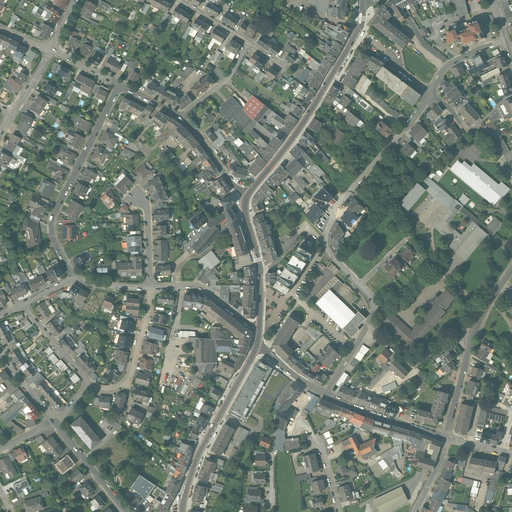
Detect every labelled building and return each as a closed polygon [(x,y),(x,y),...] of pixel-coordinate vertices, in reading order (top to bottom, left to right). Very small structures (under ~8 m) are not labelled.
[(66,3),(60,0),(55,0),(53,4),(63,10),(66,3)] [(159,9),(163,0),(162,0),(152,0),(150,5),(159,9)] [(171,4),(163,0),(159,9),(167,12),(171,4)] [(220,0),(218,0),(217,2),(210,14),(216,18),(221,10),(216,8),(219,3),(220,4),(222,1),(220,0)] [(309,0),(309,3),(313,4),(312,6),(319,11),(324,13),(324,15),(326,16),(331,17),(333,8),(336,8),(337,0),(309,0)] [(347,0),(337,0),(336,8),(333,8),(331,17),(343,20),(347,0)] [(400,19),(406,15),(401,8),(396,0),(395,0),(385,7),(387,10),(388,10),(392,7),(393,9),(400,19)] [(396,0),(401,8),(408,5),(408,6),(409,6),(411,10),(413,9),(414,11),(416,10),(410,0),(396,0)] [(416,2),(418,0),(410,0),(416,10),(418,9),(416,5),(417,4),(416,2)] [(456,18),(468,15),(464,0),(452,0),(455,11),(456,18)] [(511,15),(507,0),(502,0),(500,1),(506,19),(511,17),(511,16),(511,15)] [(86,1),(83,8),(91,12),(95,5),(86,1)] [(100,1),(98,4),(105,7),(108,9),(110,6),(100,1)] [(204,11),(210,14),(217,2),(216,1),(213,6),(208,3),(204,11)] [(150,6),(147,4),(144,10),(141,14),(145,16),(150,6)] [(42,10),(58,19),(60,15),(51,9),(45,6),(46,6),(45,6),(44,6),(42,10)] [(178,23),(179,21),(184,12),(177,7),(172,15),(176,17),(174,21),(178,23)] [(387,10),(385,7),(380,11),(377,15),(378,16),(379,16),(386,22),(389,19),(391,16),(387,10)] [(42,10),(39,8),(36,13),(41,16),(55,24),(58,19),(42,10)] [(92,13),(91,12),(83,8),(79,15),(89,19),(92,13)] [(191,16),(184,12),(179,21),(183,24),(179,29),(182,31),(185,25),(186,26),(188,21),(191,16)] [(160,24),(163,25),(169,15),(166,13),(160,24)] [(9,21),(13,24),(18,16),(14,14),(9,21)] [(222,21),(227,24),(232,17),(226,14),(222,21)] [(163,25),(162,27),(166,29),(170,23),(169,22),(172,17),(169,15),(163,25)] [(372,25),(389,38),(395,29),(386,22),(379,16),(378,16),(372,25)] [(238,20),(232,17),(227,24),(233,28),(238,20)] [(419,31),(412,18),(403,23),(404,26),(409,24),(422,47),(444,63),(449,60),(426,42),(422,36),(419,31)] [(191,28),(198,32),(203,22),(197,19),(191,28)] [(423,22),(425,28),(426,29),(431,26),(428,19),(423,22)] [(468,44),(469,46),(477,43),(477,41),(483,39),(480,32),(482,32),(478,20),(454,28),(454,29),(446,32),(450,44),(453,43),(454,44),(459,43),(460,46),(468,44)] [(185,25),(182,31),(185,33),(188,28),(191,23),(188,21),(186,26),(185,25)] [(209,26),(203,22),(198,32),(199,32),(196,37),(201,40),(209,26)] [(42,31),(49,35),(52,29),(43,24),(42,26),(43,27),(41,31),(42,31)] [(244,34),(245,33),(248,29),(248,27),(243,24),(238,31),(244,34)] [(250,24),(248,27),(248,29),(245,33),(251,38),(255,32),(259,27),(259,26),(255,24),(254,27),(250,24)] [(333,31),(339,33),(339,32),(348,37),(351,30),(343,25),(340,30),(335,28),(334,30),(333,31)] [(192,30),(188,28),(185,33),(182,38),(185,40),(192,30)] [(325,32),(336,39),(338,36),(337,34),(327,28),(325,32)] [(425,28),(419,31),(422,36),(428,33),(426,29),(425,28)] [(81,29),(78,34),(78,35),(83,38),(86,33),(81,29)] [(213,45),(216,40),(220,33),(214,29),(210,37),(213,38),(211,43),(213,45)] [(389,38),(403,49),(410,40),(395,29),(389,38)] [(49,35),(42,31),(41,33),(36,30),(34,34),(46,41),(49,35)] [(68,45),(74,49),(79,41),(76,39),(78,35),(78,34),(72,30),(67,38),(71,40),(68,45)] [(344,44),(348,37),(339,32),(339,33),(338,36),(336,39),(337,39),(344,44)] [(226,36),(220,33),(216,40),(222,43),(226,36)] [(314,40),(330,51),(331,48),(329,47),(325,44),(312,35),(308,40),(311,43),(313,40),(314,41),(314,40)] [(257,44),(263,48),(269,41),(262,36),(257,44)] [(7,48),(11,40),(5,37),(0,45),(0,53),(3,49),(1,48),(2,46),(7,48)] [(339,53),(344,44),(337,39),(336,42),(335,42),(334,43),(332,42),(331,43),(329,47),(331,48),(339,53)] [(18,43),(11,40),(7,48),(14,52),(17,45),(18,43)] [(241,46),(231,40),(224,53),(229,56),(228,57),(232,60),(241,46)] [(269,40),(269,41),(263,48),(268,52),(273,45),(274,43),(269,40)] [(285,53),(286,52),(290,46),(291,45),(288,43),(282,51),(285,53)] [(91,48),(84,44),(79,53),(86,57),(91,48)] [(25,49),(17,45),(14,52),(13,56),(13,57),(14,55),(19,57),(18,59),(19,59),(20,59),(22,55),(23,55),(24,52),(25,49)] [(280,50),(273,45),(268,52),(275,56),(280,50)] [(327,54),(326,57),(333,63),(339,53),(331,48),(330,51),(328,54),(327,54)] [(285,59),(292,64),(297,58),(293,55),(296,51),(292,49),(289,53),(290,53),(289,54),(285,59)] [(300,54),(297,59),(300,60),(305,52),(302,49),(299,53),(300,54)] [(104,55),(96,51),(92,60),(99,64),(104,55)] [(35,56),(30,52),(25,58),(30,62),(35,56)] [(360,52),(352,66),(361,71),(362,72),(366,65),(370,58),(360,52)] [(223,55),(220,53),(217,59),(213,65),(217,67),(220,61),(220,60),(223,55)] [(249,61),(255,65),(260,58),(254,54),(249,61)] [(473,59),(477,66),(477,67),(486,62),(482,54),(473,59)] [(500,55),(495,58),(491,59),(494,64),(497,63),(499,69),(507,66),(504,57),(501,57),(500,55)] [(370,58),(366,65),(378,74),(383,67),(384,64),(371,56),(370,58)] [(321,82),(328,71),(321,65),(311,57),(308,61),(310,62),(308,64),(313,68),(310,72),(314,75),(321,82)] [(326,57),(321,65),(328,71),(333,63),(326,57)] [(266,62),(260,58),(255,65),(256,67),(254,71),(255,71),(258,74),(260,71),(261,70),(266,62)] [(104,67),(111,70),(115,63),(116,62),(113,60),(112,61),(108,59),(104,67)] [(491,59),(486,62),(477,67),(477,66),(468,71),(471,76),(494,64),(491,59)] [(121,66),(115,63),(111,70),(116,73),(118,70),(119,70),(121,66)] [(460,65),(452,70),(456,78),(465,73),(460,65)] [(62,80),(66,82),(72,71),(60,66),(56,73),(63,77),(62,80)] [(352,66),(347,74),(355,80),(361,71),(352,66)] [(189,67),(182,74),(186,78),(194,70),(189,67)] [(376,76),(388,86),(395,77),(383,67),(378,74),(376,76)] [(278,73),(270,68),(265,75),(264,77),(266,79),(268,77),(273,80),(278,73)] [(22,69),(17,77),(24,81),(27,77),(23,74),(25,71),(22,69)] [(500,73),(499,69),(480,77),(483,82),(487,79),(492,77),(498,74),(500,73)] [(305,78),(308,73),(306,72),(304,70),(298,80),(303,83),(305,79),(305,78)] [(129,80),(137,84),(141,76),(141,75),(138,74),(133,71),(129,80)] [(260,71),(258,74),(256,77),(254,81),(256,82),(263,73),(260,71)] [(259,84),(264,77),(265,75),(263,73),(256,82),(259,84)] [(308,86),(310,88),(316,91),(320,83),(316,78),(308,73),(305,78),(305,79),(310,82),(308,84),(309,84),(308,86)] [(80,90),(87,78),(78,74),(74,82),(68,94),(70,95),(74,87),(80,90)] [(182,74),(170,85),(174,89),(182,81),(182,82),(186,78),(182,74)] [(357,81),(355,80),(347,74),(342,83),(352,89),(357,81)] [(498,77),(500,83),(509,80),(507,74),(498,77)] [(211,78),(209,75),(201,81),(200,80),(197,82),(198,83),(190,89),(193,92),(196,97),(199,95),(198,94),(201,92),(202,92),(206,89),(206,90),(209,88),(208,86),(212,84),(212,85),(215,83),(211,78)] [(18,90),(24,81),(17,77),(16,78),(14,81),(11,79),(8,83),(12,86),(18,90)] [(287,89),(297,96),(303,87),(294,80),(291,84),(281,77),(277,83),(276,84),(286,91),(287,89)] [(388,87),(400,96),(408,86),(395,77),(388,86),(388,87)] [(87,78),(80,90),(88,94),(90,92),(94,84),(95,82),(87,78)] [(372,82),(368,78),(362,87),(360,92),(365,95),(372,82)] [(444,92),(448,96),(457,89),(457,88),(453,84),(450,86),(443,79),(440,85),(445,91),(444,92)] [(500,83),(502,89),(511,86),(509,80),(500,83)] [(66,93),(68,94),(74,82),(72,81),(66,93)] [(276,84),(277,83),(274,81),(270,87),(269,86),(267,89),(271,92),(276,84)] [(334,82),(327,95),(337,103),(340,100),(335,96),(336,95),(337,96),(339,93),(338,93),(341,89),(337,87),(338,85),(334,82)] [(12,86),(8,83),(7,83),(4,88),(9,92),(12,86)] [(152,96),(153,95),(157,87),(150,84),(146,92),(152,96)] [(49,86),(47,85),(45,88),(43,88),(43,90),(43,91),(53,96),(55,94),(57,95),(59,92),(53,89),(54,88),(53,88),(50,86),(49,86)] [(108,90),(100,85),(99,87),(95,95),(94,97),(102,101),(108,90)] [(421,96),(408,86),(400,96),(413,106),(421,96)] [(511,92),(511,89),(511,86),(502,89),(504,95),(511,92)] [(153,95),(160,99),(164,91),(159,88),(157,87),(153,95)] [(308,104),(309,102),(306,99),(309,95),(307,93),(308,90),(303,87),(297,96),(308,104)] [(315,93),(316,91),(310,88),(309,89),(308,90),(307,93),(309,95),(306,99),(309,102),(315,93)] [(349,89),(345,94),(351,98),(355,93),(349,89)] [(385,110),(389,106),(369,89),(366,94),(385,110)] [(448,97),(452,101),(460,94),(461,93),(457,89),(448,96),(448,97)] [(279,117),(245,90),(241,94),(250,100),(245,106),(239,99),(236,102),(250,117),(258,123),(265,113),(277,121),(279,117)] [(168,92),(164,91),(160,99),(181,110),(182,110),(192,102),(187,95),(183,98),(183,99),(182,100),(175,97),(176,95),(168,91),(168,92)] [(464,98),(460,94),(452,101),(451,102),(456,106),(457,105),(462,101),(464,98)] [(339,104),(337,103),(327,95),(323,102),(330,108),(333,102),(334,104),(337,106),(339,104)] [(337,103),(339,104),(345,108),(347,105),(350,107),(354,103),(343,95),(340,100),(337,103)] [(38,96),(34,103),(43,108),(47,102),(43,99),(38,96)] [(45,96),(43,99),(47,102),(49,104),(52,100),(45,96)] [(232,97),(218,109),(230,123),(233,119),(241,127),(248,133),(254,127),(266,135),(274,139),(275,137),(262,127),(258,123),(250,117),(236,102),(232,97)] [(125,111),(126,110),(130,101),(123,98),(118,107),(125,111)] [(304,111),(307,106),(304,103),(303,105),(295,99),(291,103),(293,104),(294,104),(297,106),(304,111)] [(459,107),(462,109),(467,104),(468,104),(469,103),(467,100),(464,103),(459,107)] [(126,110),(132,113),(137,105),(130,101),(126,110)] [(280,106),(290,113),(292,114),(293,113),(292,113),(297,106),(294,104),(293,104),(292,105),(289,102),(286,106),(282,103),(280,106)] [(493,122),(506,116),(511,112),(511,102),(511,103),(505,106),(504,103),(495,111),(488,118),(491,123),(493,122)] [(38,115),(43,108),(34,103),(30,110),(34,112),(38,115)] [(347,110),(345,108),(339,104),(337,106),(336,107),(344,114),(347,110)] [(460,111),(466,118),(474,111),(468,104),(467,104),(462,109),(460,111)] [(142,112),(143,112),(145,109),(137,105),(132,113),(131,115),(137,118),(142,112)] [(148,105),(145,109),(143,112),(143,113),(144,113),(149,116),(154,109),(148,105)] [(293,113),(299,118),(304,111),(297,106),(292,113),(293,113)] [(436,107),(426,115),(431,121),(434,119),(441,113),(439,110),(439,109),(440,108),(439,107),(438,106),(437,106),(436,107)] [(401,115),(391,109),(388,114),(401,121),(404,116),(401,114),(401,115)] [(480,117),(474,111),(466,118),(472,125),(472,124),(480,117)] [(142,112),(137,118),(128,128),(129,129),(129,128),(130,129),(138,119),(139,120),(139,121),(140,122),(143,118),(141,117),(144,113),(143,113),(143,112),(142,112)] [(165,125),(170,118),(166,116),(162,114),(159,112),(152,120),(150,122),(154,126),(155,125),(157,127),(158,127),(161,129),(165,125)] [(282,119),(294,127),(298,121),(291,116),(292,114),(290,113),(286,119),(284,117),(282,119)] [(345,120),(346,120),(352,125),(354,127),(354,126),(360,132),(365,125),(350,113),(345,120)] [(24,114),(20,122),(29,127),(33,119),(28,116),(24,114)] [(150,122),(152,120),(149,117),(143,124),(145,127),(150,122)] [(275,137),(282,142),(294,127),(282,119),(279,117),(277,121),(274,124),(281,129),(277,134),(265,124),(262,127),(275,137)] [(482,120),(480,117),(472,124),(475,127),(482,120)] [(74,127),(86,133),(91,124),(87,122),(79,118),(74,127)] [(173,133),(181,125),(176,121),(170,118),(165,125),(168,126),(171,128),(170,130),(173,133)] [(323,124),(313,118),(308,128),(317,133),(323,124)] [(436,126),(443,121),(440,118),(436,121),(433,124),(436,127),(436,126)] [(443,121),(436,126),(437,126),(437,128),(438,130),(439,130),(441,132),(444,129),(450,124),(451,123),(446,118),(443,121)] [(346,120),(340,130),(337,129),(333,137),(326,133),(324,136),(339,146),(350,129),(358,135),(360,132),(352,126),(352,125),(346,120)] [(25,133),(29,127),(20,122),(17,129),(20,131),(25,134),(25,133)] [(216,129),(217,131),(220,129),(218,127),(220,125),(218,122),(216,124),(215,123),(212,125),(216,129)] [(376,130),(386,138),(392,131),(382,122),(376,130)] [(493,122),(491,123),(487,126),(491,133),(497,130),(493,122)] [(414,129),(422,137),(426,134),(427,133),(423,130),(424,130),(422,129),(423,128),(419,124),(414,129)] [(166,130),(168,126),(165,125),(161,129),(154,135),(156,137),(158,135),(159,136),(166,130)] [(181,143),(191,135),(181,125),(173,133),(170,136),(179,145),(181,143)] [(461,135),(453,125),(452,126),(447,130),(447,131),(450,134),(446,137),(451,143),(461,135)] [(203,136),(206,140),(213,135),(217,131),(216,129),(211,133),(209,130),(203,136)] [(423,138),(422,137),(414,129),(410,134),(414,138),(416,139),(419,142),(423,138)] [(76,134),(68,130),(66,135),(71,138),(67,144),(73,148),(78,150),(84,138),(76,134)] [(501,137),(497,130),(491,133),(495,141),(501,137)] [(114,136),(105,132),(100,142),(107,145),(110,146),(112,142),(116,143),(118,139),(118,138),(114,136)] [(253,149),(250,146),(236,132),(227,140),(236,151),(239,148),(247,157),(253,149)] [(307,146),(309,147),(310,145),(314,139),(306,132),(301,139),(308,145),(307,146)] [(12,135),(9,141),(17,146),(20,139),(17,137),(12,135)] [(193,150),(199,145),(191,135),(181,143),(187,151),(191,148),(193,150)] [(214,137),(213,135),(206,140),(210,145),(216,140),(214,137)] [(268,147),(269,146),(260,138),(259,139),(256,137),(255,138),(250,135),(250,136),(263,148),(267,147),(268,147)] [(269,146),(276,151),(282,142),(275,137),(274,139),(269,146)] [(505,144),(501,137),(495,141),(491,143),(495,150),(499,148),(505,144)] [(308,145),(301,139),(297,145),(303,152),(306,149),(305,148),(307,146),(308,145)] [(20,147),(17,146),(9,141),(5,149),(13,153),(16,154),(20,147)] [(144,145),(139,141),(134,145),(139,150),(144,145)] [(421,148),(418,146),(414,142),(411,145),(418,151),(421,148)] [(229,154),(226,149),(222,143),(221,144),(216,148),(220,153),(222,151),(226,157),(229,154)] [(259,156),(267,163),(271,157),(265,151),(260,147),(258,149),(254,146),(252,144),(250,146),(253,149),(259,156)] [(510,152),(505,144),(499,148),(503,155),(510,152)] [(198,156),(204,151),(199,145),(193,150),(198,156)] [(303,152),(297,145),(290,153),(294,157),(297,160),(302,155),(310,164),(312,161),(310,158),(303,152)] [(311,146),(310,145),(309,147),(316,154),(318,152),(312,146),(311,146)] [(415,150),(408,145),(402,152),(409,157),(415,150)] [(276,151),(269,146),(268,147),(265,151),(271,157),(276,151)] [(91,160),(100,164),(104,157),(107,159),(110,153),(105,150),(98,147),(91,160)] [(323,147),(318,152),(316,154),(339,178),(347,171),(323,147)] [(64,163),(70,166),(75,155),(61,148),(58,152),(63,155),(60,160),(60,161),(64,163)] [(161,151),(166,157),(170,153),(165,148),(161,151)] [(229,154),(233,160),(237,167),(240,168),(241,166),(229,148),(226,149),(229,154)] [(125,149),(120,155),(129,159),(135,154),(125,149)] [(312,156),(306,149),(303,152),(310,158),(312,156)] [(205,162),(210,158),(204,151),(198,156),(200,158),(202,161),(203,160),(205,162)] [(511,159),(511,155),(510,152),(503,155),(507,162),(511,159)] [(16,161),(0,153),(0,165),(1,166),(6,168),(9,162),(14,165),(16,161)] [(16,154),(13,153),(12,156),(23,161),(24,158),(16,154)] [(255,163),(262,168),(267,163),(259,156),(259,157),(255,162),(255,163)] [(297,160),(294,157),(284,170),(289,175),(300,187),(303,190),(308,185),(302,178),(305,175),(301,170),(303,167),(297,160)] [(183,162),(187,167),(192,162),(188,158),(183,162)] [(203,171),(213,163),(210,158),(205,162),(206,164),(201,169),(203,171)] [(236,171),(237,167),(233,160),(231,163),(232,164),(227,170),(234,176),(236,171)] [(458,160),(451,168),(494,205),(504,194),(504,195),(510,188),(502,181),(499,184),(475,163),(472,166),(465,160),(463,163),(458,160)] [(324,173),(312,161),(310,164),(305,168),(316,181),(318,178),(324,173)] [(54,165),(49,162),(46,168),(57,173),(54,178),(61,182),(67,171),(60,168),(54,165)] [(183,162),(177,168),(181,173),(187,167),(183,162)] [(205,181),(209,178),(219,174),(216,169),(217,168),(213,163),(203,171),(197,176),(199,178),(198,179),(200,181),(203,179),(205,181)] [(262,168),(255,163),(252,165),(249,169),(247,170),(255,177),(262,168)] [(144,164),(136,172),(143,179),(151,172),(144,164)] [(275,172),(284,181),(287,184),(291,181),(287,177),(289,175),(284,170),(280,165),(278,167),(279,167),(275,172)] [(236,171),(234,176),(244,179),(247,170),(240,168),(237,167),(236,171)] [(81,178),(92,184),(97,175),(96,174),(86,169),(81,178)] [(117,179),(120,181),(125,176),(129,180),(131,178),(128,175),(125,171),(117,179)] [(147,179),(149,182),(154,180),(154,179),(155,178),(154,177),(157,174),(156,173),(154,172),(147,179)] [(270,177),(276,184),(279,186),(284,181),(275,172),(270,177)] [(503,224),(495,217),(486,227),(463,207),(470,198),(464,193),(456,202),(424,175),(400,204),(408,211),(425,190),(447,209),(433,226),(453,242),(449,247),(466,261),(481,243),(484,246),(503,224)] [(125,176),(120,181),(128,189),(133,184),(129,180),(125,176)] [(150,192),(151,195),(164,189),(159,177),(155,178),(154,179),(154,180),(149,182),(147,183),(151,192),(150,192)] [(265,183),(271,190),(276,184),(270,177),(265,183)] [(222,178),(213,183),(213,184),(216,189),(217,190),(220,189),(226,185),(222,178)] [(37,192),(48,198),(54,187),(51,186),(52,184),(50,183),(43,180),(37,192)] [(207,184),(205,181),(196,188),(200,193),(202,192),(213,184),(213,183),(211,180),(207,184)] [(123,194),(128,189),(120,181),(115,187),(121,192),(123,194)] [(260,189),(266,196),(271,201),(273,198),(270,195),(273,192),(271,190),(265,183),(260,189)] [(74,193),(84,198),(88,190),(88,189),(84,187),(84,186),(78,184),(74,193)] [(213,184),(202,192),(205,196),(209,194),(216,189),(213,184)] [(220,189),(221,192),(223,195),(223,196),(230,192),(227,185),(226,185),(220,189)] [(300,187),(294,192),(298,197),(304,191),(303,190),(300,187)] [(168,199),(164,189),(151,195),(155,204),(163,201),(168,199)] [(252,206),(262,203),(263,202),(263,201),(266,196),(260,189),(254,196),(252,201),(252,206)] [(333,198),(325,189),(322,192),(321,191),(315,197),(316,198),(313,200),(316,203),(321,209),(333,198)] [(102,198),(110,206),(117,200),(108,191),(102,198)] [(294,192),(288,197),(298,208),(300,206),(299,204),(300,203),(297,200),(299,198),(298,197),(294,192)] [(231,195),(221,201),(225,208),(225,209),(224,209),(225,211),(230,207),(235,203),(231,195)] [(32,214),(40,218),(46,206),(41,203),(42,202),(34,198),(30,205),(35,208),(32,214)] [(358,203),(354,199),(347,206),(350,209),(357,216),(359,214),(359,213),(363,209),(359,204),(357,203),(358,203)] [(68,215),(75,219),(80,212),(83,207),(73,201),(69,209),(68,208),(65,213),(68,215)] [(361,202),(359,204),(363,209),(365,211),(368,209),(361,202)] [(262,203),(252,206),(254,212),(264,209),(262,203)] [(324,213),(321,209),(316,203),(310,209),(311,210),(305,216),(314,225),(319,220),(317,217),(318,216),(319,217),(324,213)] [(125,212),(127,210),(128,209),(124,205),(119,211),(121,213),(125,212)] [(225,211),(217,217),(222,222),(217,226),(218,227),(228,220),(230,224),(237,218),(230,207),(225,211)] [(357,216),(350,209),(348,211),(347,210),(344,213),(345,214),(341,218),(345,222),(349,227),(358,218),(357,216)] [(163,210),(155,211),(155,220),(157,220),(163,220),(169,219),(169,210),(163,210)] [(202,213),(191,222),(197,229),(202,225),(202,226),(205,223),(208,221),(202,213)] [(126,218),(126,224),(137,223),(137,215),(130,216),(126,216),(126,218)] [(255,225),(264,222),(265,222),(262,215),(253,218),(254,221),(253,221),(254,225),(255,225)] [(30,217),(29,221),(38,225),(39,222),(30,217)] [(207,225),(210,227),(212,230),(217,226),(222,222),(217,217),(207,225)] [(229,230),(240,226),(237,218),(230,224),(228,226),(229,230)] [(27,237),(28,248),(41,246),(38,225),(29,221),(26,220),(21,230),(27,233),(28,237),(27,237)] [(201,238),(191,247),(195,252),(199,256),(208,248),(223,232),(228,226),(230,224),(228,220),(218,227),(217,226),(212,230),(210,227),(201,238)] [(266,237),(271,233),(269,230),(268,225),(266,226),(264,222),(255,225),(257,233),(257,234),(258,237),(260,242),(265,240),(267,239),(266,237)] [(349,227),(345,222),(342,225),(346,230),(348,231),(351,228),(349,227)] [(339,226),(338,225),(335,228),(337,230),(331,235),(335,239),(337,241),(345,234),(343,232),(342,231),(343,231),(341,230),(342,229),(339,226)] [(62,239),(75,239),(76,227),(76,226),(69,226),(62,226),(62,239)] [(235,247),(246,243),(240,226),(229,230),(235,247)] [(265,240),(260,242),(263,252),(265,251),(273,246),(274,245),(272,242),(273,241),(271,233),(266,237),(267,239),(265,240)] [(128,239),(127,240),(127,250),(129,252),(131,252),(138,251),(140,249),(140,242),(139,241),(139,239),(135,239),(133,237),(129,238),(128,239)] [(340,244),(337,241),(335,239),(332,241),(333,242),(331,244),(337,250),(339,248),(338,246),(340,244)] [(156,241),(156,251),(167,251),(167,241),(164,241),(157,241),(156,241)] [(246,243),(235,247),(227,249),(228,254),(230,253),(232,259),(249,253),(246,243)] [(221,246),(215,252),(218,256),(225,250),(221,246)] [(265,251),(263,252),(261,252),(265,263),(266,266),(276,260),(277,259),(273,246),(265,251)] [(195,252),(191,247),(187,251),(191,256),(195,252)] [(414,247),(411,250),(416,255),(415,255),(418,258),(422,254),(414,247)] [(310,255),(299,248),(275,287),(285,294),(310,255)] [(411,250),(409,248),(401,255),(411,265),(414,262),(411,259),(415,255),(416,255),(411,250)] [(167,261),(167,251),(156,251),(156,261),(158,261),(164,261),(167,261)] [(211,251),(198,262),(204,270),(208,267),(211,270),(214,267),(220,262),(211,251)] [(73,261),(76,267),(88,260),(85,254),(80,257),(73,261)] [(134,264),(126,264),(127,276),(141,276),(140,257),(138,258),(134,258),(134,264)] [(395,258),(390,263),(399,271),(404,267),(400,263),(395,258)] [(284,259),(280,263),(284,267),(288,263),(284,259)] [(52,270),(56,278),(64,275),(57,262),(50,266),(52,270)] [(102,276),(106,276),(106,269),(108,268),(108,270),(112,270),(111,262),(104,262),(104,265),(97,265),(97,269),(95,269),(95,273),(97,273),(97,276),(101,277),(102,276)] [(339,271),(330,263),(326,267),(335,275),(339,271)] [(394,276),(399,271),(390,263),(385,268),(390,273),(394,276)] [(118,277),(127,276),(126,264),(121,264),(121,266),(118,266),(118,271),(118,277)] [(325,268),(321,264),(315,270),(318,273),(319,274),(325,268)] [(211,270),(207,273),(205,274),(208,277),(214,274),(218,272),(214,267),(211,270)] [(245,272),(246,278),(254,278),(254,269),(249,269),(245,272)] [(56,278),(52,270),(49,272),(49,271),(45,273),(47,276),(50,282),(56,278)] [(266,274),(265,282),(275,283),(275,279),(277,280),(280,277),(275,277),(275,274),(267,273),(266,274)] [(310,289),(322,277),(319,274),(318,273),(306,285),(310,289)] [(394,276),(390,273),(388,275),(394,282),(397,279),(394,276)] [(415,281),(419,278),(414,273),(410,277),(415,281)] [(33,276),(39,287),(45,284),(41,276),(37,278),(36,275),(33,276)] [(39,287),(33,276),(30,278),(31,281),(28,283),(32,291),(39,287)] [(338,280),(334,276),(312,300),(316,304),(338,280)] [(338,280),(316,304),(343,329),(359,312),(351,304),(357,298),(352,294),(354,292),(344,283),(343,285),(338,280)] [(17,288),(21,296),(27,293),(23,285),(21,286),(20,284),(16,286),(17,288)] [(74,298),(75,298),(80,289),(72,285),(68,293),(75,297),(74,298)] [(229,292),(244,292),(244,286),(221,286),(221,292),(220,298),(228,304),(229,292)] [(240,298),(244,298),(253,299),(254,286),(245,286),(244,286),(244,292),(244,293),(241,293),(240,298)] [(21,296),(17,288),(10,291),(14,299),(21,296)] [(88,294),(80,289),(75,298),(78,300),(75,304),(78,306),(82,302),(83,303),(88,294)] [(61,290),(48,297),(49,300),(63,293),(61,290)] [(455,298),(446,290),(438,298),(436,296),(430,302),(434,307),(412,332),(390,312),(386,316),(388,317),(383,322),(406,343),(405,344),(411,350),(432,327),(433,328),(433,327),(438,321),(440,319),(439,318),(445,312),(444,311),(449,305),(450,305),(449,304),(455,298)] [(166,296),(164,296),(159,299),(163,304),(165,302),(167,304),(173,305),(174,297),(172,297),(171,296),(170,296),(168,296),(167,295),(166,296)] [(203,309),(210,300),(207,298),(206,298),(205,298),(204,298),(198,295),(198,296),(195,295),(194,295),(193,295),(192,295),(192,296),(186,295),(184,307),(189,307),(190,305),(198,308),(200,306),(203,309)] [(110,297),(106,296),(101,308),(104,310),(105,307),(109,309),(111,304),(113,300),(110,298),(110,297)] [(243,308),(248,308),(255,308),(255,302),(253,302),(253,299),(244,298),(243,308)] [(126,306),(138,307),(139,300),(132,300),(127,299),(126,306)] [(217,320),(224,311),(210,300),(203,309),(217,320)] [(36,307),(40,313),(47,308),(43,302),(38,305),(38,306),(36,307)] [(240,306),(236,302),(232,307),(237,311),(240,306)] [(138,307),(126,306),(125,313),(133,314),(137,314),(138,307)] [(51,314),(47,308),(40,313),(44,319),(46,317),(46,318),(51,314)] [(254,319),(255,308),(248,308),(247,312),(244,312),(244,317),(247,317),(247,319),(254,319)] [(224,311),(217,320),(240,338),(239,345),(249,347),(251,333),(224,311)] [(201,312),(197,316),(202,320),(206,315),(201,312)] [(359,312),(343,329),(352,338),(360,330),(357,328),(366,319),(359,312)] [(159,315),(157,314),(156,314),(156,316),(157,317),(156,319),(155,318),(155,319),(154,322),(154,323),(164,325),(165,325),(165,321),(167,320),(168,318),(167,317),(159,315)] [(285,360),(293,353),(294,352),(287,344),(300,323),(290,317),(272,344),(279,351),(278,352),(285,360)] [(48,328),(50,331),(58,325),(56,322),(57,321),(55,318),(53,319),(45,325),(48,329),(48,328)] [(21,324),(26,330),(31,325),(26,320),(21,324)] [(126,321),(122,320),(120,329),(133,332),(135,323),(126,321)] [(63,331),(58,325),(50,331),(55,337),(63,331)] [(234,351),(236,345),(232,344),(232,340),(229,340),(229,336),(225,332),(220,332),(220,328),(212,327),(210,339),(196,338),(195,338),(194,349),(195,363),(207,364),(216,363),(216,352),(231,352),(236,354),(237,352),(234,351)] [(322,334),(311,327),(307,332),(312,337),(299,349),(303,353),(322,334)] [(162,340),(164,332),(150,328),(148,337),(162,340)] [(195,332),(180,331),(180,337),(188,338),(188,349),(194,349),(195,338),(196,338),(195,332)] [(9,337),(6,332),(0,335),(0,337),(1,340),(9,337)] [(125,346),(129,348),(132,338),(125,336),(120,335),(120,336),(118,343),(119,345),(125,346)] [(58,342),(64,348),(70,342),(65,336),(58,342)] [(11,341),(9,337),(1,340),(4,345),(11,341)] [(482,348),(489,352),(493,345),(484,340),(480,347),(482,348)] [(75,348),(70,342),(64,348),(69,354),(75,349),(76,349),(75,348)] [(154,344),(146,342),(143,352),(148,353),(154,355),(155,351),(156,351),(157,347),(158,345),(154,344)] [(9,348),(12,353),(17,350),(16,349),(18,348),(16,345),(9,348)] [(237,352),(236,354),(240,354),(245,356),(250,347),(249,347),(239,345),(236,345),(234,351),(237,352)] [(339,355),(329,345),(325,349),(325,348),(322,351),(324,352),(318,359),(328,368),(334,362),(334,360),(339,355)] [(359,352),(364,356),(369,350),(363,345),(359,352)] [(10,355),(13,359),(19,355),(22,353),(19,347),(18,348),(16,349),(17,350),(12,353),(10,355)] [(49,347),(45,351),(49,356),(53,352),(49,347)] [(489,352),(482,348),(476,357),(486,363),(488,364),(488,363),(490,361),(486,359),(489,352)] [(383,362),(384,363),(387,360),(391,355),(385,349),(378,357),(383,362)] [(75,360),(80,366),(86,360),(83,356),(85,355),(82,351),(79,354),(76,357),(78,358),(75,360)] [(115,360),(125,363),(128,354),(123,352),(117,351),(115,360)] [(433,357),(435,360),(443,354),(441,351),(433,357)] [(453,359),(447,351),(443,354),(435,360),(438,364),(441,361),(444,365),(451,361),(453,359)] [(364,356),(359,352),(353,360),(350,364),(355,368),(360,361),(364,356)] [(287,363),(295,356),(293,353),(285,360),(285,361),(287,363)] [(58,361),(53,354),(49,358),(54,364),(58,361)] [(245,356),(240,354),(238,358),(234,365),(222,360),(220,364),(228,369),(234,372),(236,373),(244,359),(245,356)] [(22,359),(19,355),(13,359),(15,364),(22,359)] [(295,356),(287,363),(293,368),(293,367),(297,362),(295,359),(296,357),(295,356)] [(139,368),(151,371),(153,361),(148,360),(142,358),(139,368)] [(389,367),(395,360),(393,358),(389,362),(386,365),(389,367)] [(25,363),(22,359),(15,364),(19,368),(25,363)] [(90,364),(86,360),(80,366),(86,372),(88,370),(91,373),(92,373),(96,369),(93,365),(91,364),(90,364)] [(380,365),(383,369),(386,365),(389,362),(387,360),(384,363),(383,362),(380,365)] [(395,360),(389,367),(403,380),(409,373),(403,367),(395,360)] [(55,365),(60,371),(62,370),(66,366),(60,361),(55,365)] [(259,361),(229,414),(242,422),(273,369),(259,361)] [(442,367),(448,373),(456,367),(451,361),(444,365),(442,367)] [(300,374),(304,368),(305,367),(297,362),(293,367),(295,369),(295,370),(300,374)] [(311,365),(308,368),(310,369),(311,371),(317,364),(314,362),(311,365)] [(29,366),(25,363),(19,368),(22,372),(29,366)] [(207,364),(195,363),(195,370),(203,373),(207,364)] [(486,363),(484,366),(490,369),(495,373),(498,369),(488,363),(488,364),(486,363)] [(123,372),(125,366),(118,364),(117,370),(116,371),(121,374),(122,372),(123,372)] [(214,365),(215,364),(207,364),(203,374),(209,378),(213,365),(214,365)] [(317,364),(311,371),(313,373),(313,372),(315,373),(317,370),(319,371),(321,368),(317,364)] [(480,364),(479,369),(482,370),(484,370),(483,370),(488,373),(490,369),(484,366),(480,364)] [(366,387),(371,390),(390,369),(389,367),(386,365),(383,369),(366,387)] [(32,370),(29,366),(22,372),(26,375),(32,370)] [(471,375),(481,377),(482,370),(479,369),(473,367),(471,375)] [(312,382),(315,377),(307,372),(310,369),(308,368),(304,368),(300,374),(312,382)] [(103,377),(110,383),(113,378),(116,380),(121,375),(121,374),(116,371),(113,369),(112,371),(110,369),(103,377)] [(35,374),(32,370),(26,375),(29,379),(30,379),(33,376),(35,374)] [(0,384),(9,377),(3,371),(0,373),(0,384)] [(144,375),(137,373),(135,383),(146,386),(148,378),(152,379),(153,374),(145,372),(144,375)] [(348,376),(344,372),(336,385),(339,387),(342,383),(343,385),(345,385),(350,377),(348,376)] [(33,376),(30,379),(33,383),(41,376),(38,373),(33,377),(33,376)] [(95,377),(92,373),(91,373),(89,375),(92,379),(96,381),(97,378),(95,377)] [(201,380),(203,374),(199,374),(192,386),(196,389),(201,380)] [(315,377),(312,382),(320,386),(327,377),(324,374),(321,378),(316,375),(315,377)] [(41,376),(33,383),(37,387),(42,382),(43,383),(45,380),(41,376)] [(214,381),(225,387),(228,382),(220,377),(219,378),(216,376),(214,381)] [(349,390),(347,392),(345,398),(352,401),(355,393),(352,391),(354,388),(355,388),(363,380),(359,377),(351,387),(349,390)] [(475,382),(470,381),(466,394),(468,394),(474,396),(475,397),(479,384),(475,382)] [(36,387),(39,391),(46,386),(43,383),(42,382),(37,387),(36,387)] [(204,382),(200,390),(205,394),(210,386),(204,382)] [(395,382),(381,389),(383,393),(397,387),(395,382)] [(302,391),(294,383),(287,390),(289,392),(285,397),(288,400),(289,399),(292,403),(299,396),(299,395),(302,391)] [(334,393),(345,398),(347,392),(345,392),(348,386),(346,385),(345,387),(342,386),(343,385),(342,383),(339,387),(334,393)] [(49,390),(46,386),(39,391),(43,395),(49,390)] [(210,396),(217,401),(222,393),(214,388),(210,396)] [(21,412),(31,404),(19,390),(10,396),(16,403),(0,416),(15,434),(23,430),(10,421),(21,412)] [(52,394),(49,390),(43,395),(46,399),(52,394)] [(143,402),(147,403),(147,402),(150,393),(136,390),(134,399),(143,402)] [(449,394),(438,391),(436,399),(435,398),(433,406),(432,406),(431,412),(417,409),(414,420),(437,426),(439,418),(441,419),(444,410),(446,403),(447,403),(449,394)] [(55,397),(52,394),(46,399),(49,403),(55,397)] [(356,403),(369,408),(372,398),(369,397),(370,396),(363,394),(363,395),(360,394),(358,398),(356,403)] [(319,399),(314,396),(301,414),(307,418),(307,417),(307,415),(309,412),(315,405),(319,399)] [(511,399),(505,396),(501,403),(507,407),(511,409),(511,407),(511,399)] [(59,401),(55,397),(49,403),(52,406),(59,401)] [(98,407),(109,408),(110,398),(100,397),(99,398),(99,403),(98,407)] [(275,415),(274,425),(284,431),(288,421),(291,417),(293,413),(286,408),(292,403),(289,399),(288,400),(285,397),(277,405),(278,406),(279,404),(281,406),(277,411),(275,415)] [(374,398),(372,398),(369,408),(377,411),(381,401),(374,398)] [(61,399),(59,401),(52,406),(56,411),(58,409),(62,405),(64,403),(61,399)] [(333,412),(336,406),(320,399),(314,408),(316,409),(331,415),(333,412)] [(384,413),(387,406),(391,403),(390,402),(384,400),(383,401),(381,401),(377,411),(384,413)] [(65,402),(64,403),(62,405),(58,409),(60,412),(63,410),(67,405),(65,402)] [(202,403),(200,402),(196,409),(201,412),(210,416),(214,408),(208,405),(204,403),(204,404),(202,403)] [(40,415),(31,404),(21,412),(25,417),(26,416),(28,414),(33,421),(34,420),(40,415)] [(461,404),(458,418),(470,421),(473,407),(461,404)] [(478,425),(484,426),(488,406),(482,405),(478,425)] [(339,415),(342,408),(336,406),(333,412),(339,415)] [(387,406),(384,413),(394,417),(397,410),(387,406)] [(127,419),(133,422),(138,412),(135,411),(135,410),(132,408),(128,416),(127,419)] [(345,416),(348,410),(342,408),(339,415),(342,416),(345,417),(345,416)] [(348,410),(345,416),(347,417),(351,419),(355,413),(348,410)] [(138,411),(138,412),(133,422),(139,425),(144,415),(141,414),(141,413),(138,411)] [(355,413),(351,419),(349,421),(346,423),(345,423),(347,425),(348,426),(351,424),(352,422),(355,423),(353,426),(357,427),(358,425),(361,426),(365,417),(355,413)] [(505,417),(487,413),(486,419),(503,423),(505,417)] [(28,414),(26,416),(29,420),(26,422),(29,427),(28,427),(29,428),(36,424),(34,420),(33,421),(28,414)] [(106,414),(103,419),(119,432),(122,427),(120,425),(118,423),(106,414)] [(195,421),(197,422),(205,426),(208,419),(204,417),(204,416),(200,414),(200,415),(198,418),(198,420),(197,421),(196,421),(195,421)] [(100,441),(80,417),(70,425),(75,431),(85,442),(91,449),(100,441)] [(365,417),(361,426),(360,428),(363,429),(365,430),(364,433),(369,435),(371,431),(374,421),(365,417)] [(197,422),(195,421),(189,418),(188,418),(186,423),(195,428),(197,422)] [(335,427),(337,421),(338,419),(334,418),(333,421),(332,420),(332,421),(329,420),(324,424),(328,427),(330,425),(335,427)] [(467,434),(470,421),(458,418),(455,431),(467,434)] [(389,435),(391,426),(374,421),(371,431),(388,436),(389,435)] [(201,433),(205,426),(197,422),(195,428),(193,431),(197,433),(197,432),(201,433)] [(225,424),(218,438),(228,443),(234,429),(225,424)] [(285,431),(284,431),(274,425),(271,439),(274,441),(273,449),(283,453),(283,451),(284,440),(285,431)] [(408,440),(411,431),(391,426),(389,435),(391,436),(403,439),(408,441),(408,440)] [(341,443),(347,454),(354,450),(358,457),(361,455),(362,458),(367,459),(368,456),(377,452),(374,447),(375,439),(360,446),(355,436),(358,434),(362,430),(363,429),(360,428),(357,430),(355,432),(350,435),(347,436),(349,439),(341,443)] [(329,431),(324,434),(329,445),(334,442),(329,431)] [(412,447),(417,434),(411,431),(408,440),(412,442),(410,446),(412,447)] [(496,435),(492,434),(490,444),(496,445),(497,442),(500,442),(502,433),(497,431),(496,435)] [(480,442),(490,444),(492,434),(482,432),(480,442)] [(183,451),(191,455),(196,442),(195,441),(197,436),(191,433),(189,439),(188,438),(186,444),(183,451)] [(240,445),(238,448),(240,449),(247,436),(242,433),(237,443),(240,445)] [(417,434),(412,447),(417,449),(420,442),(422,436),(417,434)] [(423,435),(422,436),(420,442),(424,444),(425,442),(427,443),(429,438),(423,435)] [(41,444),(45,441),(41,436),(35,439),(40,446),(41,445),(41,444)] [(403,439),(391,436),(393,447),(401,446),(403,439)] [(41,445),(48,452),(57,444),(51,437),(45,441),(41,444),(41,445)] [(263,437),(259,445),(269,449),(272,441),(263,437)] [(221,455),(228,443),(218,438),(211,451),(221,455)] [(299,438),(284,440),(283,451),(300,449),(299,438)] [(435,450),(439,452),(442,443),(433,439),(431,444),(429,448),(435,450)] [(150,448),(152,444),(146,440),(143,443),(150,448)] [(63,452),(57,444),(48,452),(53,459),(63,452)] [(394,475),(398,471),(396,469),(393,460),(402,458),(399,446),(393,447),(380,456),(383,460),(384,460),(388,467),(394,475)] [(16,459),(18,461),(20,462),(21,462),(23,459),(26,457),(27,459),(27,458),(24,451),(22,447),(13,451),(13,453),(16,459)] [(179,448),(177,447),(175,451),(182,455),(183,451),(179,448)] [(234,448),(230,455),(236,458),(240,449),(238,448),(237,450),(234,448)] [(416,466),(432,471),(439,452),(435,450),(431,461),(423,458),(424,453),(417,451),(416,452),(415,456),(419,458),(416,466)] [(191,455),(183,451),(182,455),(179,461),(187,465),(191,455)] [(4,456),(5,458),(8,463),(10,462),(14,460),(11,454),(10,453),(4,456)] [(315,453),(303,457),(307,474),(308,474),(310,473),(319,471),(315,453)] [(230,455),(227,463),(233,465),(235,460),(236,458),(230,455)] [(57,467),(62,473),(73,464),(67,456),(60,462),(55,466),(56,468),(57,467)] [(256,456),(256,466),(266,466),(266,464),(267,464),(268,463),(268,462),(268,461),(267,461),(266,461),(266,456),(256,456)] [(506,458),(499,456),(497,463),(496,465),(503,467),(506,458)] [(5,458),(0,460),(0,467),(4,475),(7,473),(10,478),(17,475),(10,462),(8,463),(5,458)] [(484,460),(471,458),(469,469),(493,474),(496,465),(497,463),(484,460)] [(51,469),(55,466),(60,462),(58,459),(54,463),(49,467),(51,469)] [(460,459),(458,465),(464,468),(466,461),(460,459)] [(207,460),(203,470),(213,473),(216,466),(223,468),(224,464),(217,462),(216,463),(207,460)] [(384,460),(383,460),(378,463),(383,470),(388,467),(384,460)] [(448,460),(444,467),(451,470),(455,463),(448,460)] [(173,467),(177,470),(184,475),(187,465),(179,461),(178,463),(175,463),(173,467)] [(336,463),(339,477),(351,474),(355,473),(354,468),(346,470),(344,461),(336,463)] [(170,464),(166,468),(174,474),(177,470),(173,467),(170,464)] [(501,473),(503,467),(496,465),(493,474),(494,474),(488,490),(494,492),(498,481),(502,482),(505,474),(501,473)] [(447,481),(451,470),(444,467),(440,477),(442,478),(447,481)] [(179,482),(184,475),(177,470),(174,474),(166,468),(165,471),(172,477),(179,482)] [(68,476),(75,484),(83,477),(77,469),(68,476)] [(214,474),(213,473),(203,470),(201,469),(198,479),(207,482),(208,480),(212,481),(214,474)] [(403,475),(398,471),(394,475),(399,481),(403,475)] [(311,479),(310,473),(308,474),(307,474),(296,477),(297,482),(311,479)] [(162,491),(140,475),(131,488),(153,505),(156,500),(149,495),(153,489),(160,494),(162,491)] [(255,475),(255,483),(265,483),(265,475),(263,475),(256,475),(255,475)] [(179,482),(172,477),(165,493),(174,498),(181,483),(179,482)] [(436,489),(446,493),(451,483),(447,481),(442,478),(436,489)] [(480,483),(462,478),(461,484),(472,487),(470,496),(476,498),(480,483)] [(21,482),(13,485),(18,498),(24,495),(21,490),(29,486),(26,480),(26,479),(21,482)] [(318,481),(312,482),(314,492),(320,491),(325,490),(323,480),(318,481)] [(82,486),(79,489),(82,493),(84,491),(88,496),(91,493),(94,491),(87,482),(82,486)] [(79,489),(82,486),(80,484),(74,489),(76,492),(79,489)] [(194,494),(203,496),(206,497),(208,488),(196,485),(194,494)] [(339,487),(341,495),(350,492),(348,485),(339,487)] [(401,487),(374,500),(379,511),(385,511),(408,501),(401,487)] [(39,492),(41,497),(47,495),(46,491),(49,489),(48,488),(39,492)] [(433,499),(441,503),(446,493),(436,489),(432,498),(433,499)] [(165,497),(161,503),(168,508),(174,498),(165,493),(162,491),(160,494),(165,497)] [(249,492),(249,501),(260,501),(260,491),(258,491),(249,491),(249,492)] [(341,495),(343,502),(349,501),(350,507),(358,504),(359,504),(358,501),(356,501),(355,499),(352,500),(350,492),(341,495)] [(203,496),(194,494),(192,501),(201,503),(203,496)] [(90,502),(96,510),(105,503),(98,495),(90,502)] [(29,501),(23,503),(25,508),(26,508),(26,511),(27,511),(33,511),(34,509),(37,508),(38,510),(44,509),(42,502),(41,502),(40,498),(29,501)] [(321,498),(312,500),(314,507),(314,508),(316,507),(323,505),(321,498)] [(436,511),(441,503),(433,499),(428,510),(432,511),(436,511)] [(159,511),(165,511),(168,508),(161,503),(156,500),(153,505),(159,511)]
